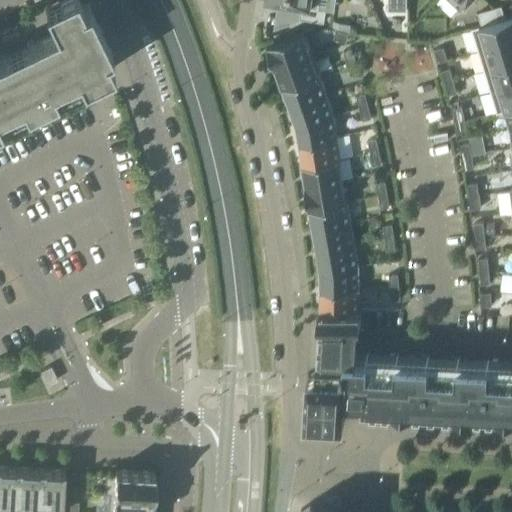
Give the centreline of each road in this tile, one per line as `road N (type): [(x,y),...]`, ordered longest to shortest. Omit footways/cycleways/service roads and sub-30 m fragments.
road 1 (residential): [(246,0),(238,74),(261,149),(286,310),(287,464)]
road 2 (residential): [(110,0),(161,134),(188,289),(140,360),(143,398)]
road 3 (residential): [(184,511),(186,457),(168,447),(88,443),(88,407)]
road 4 (residential): [(367,468),(392,504),(511,510)]
road 5 (residential): [(511,440),(399,434),(379,445),(367,468)]
